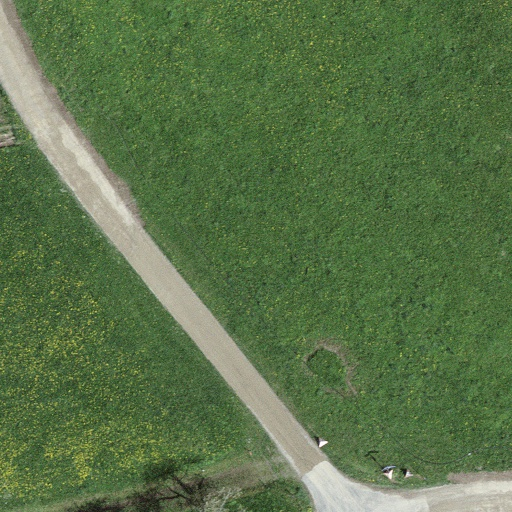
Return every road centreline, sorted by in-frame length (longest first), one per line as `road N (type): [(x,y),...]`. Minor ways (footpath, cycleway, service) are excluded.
road 1 (unclassified): [(0,43),(61,147),(346,511)]
road 2 (track): [(310,461),(73,511)]
